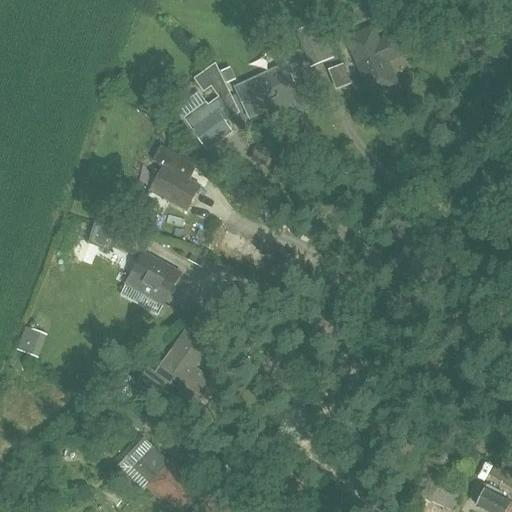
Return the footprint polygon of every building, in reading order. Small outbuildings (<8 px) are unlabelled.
[(350,53),(348,53),(365,91),(381,84),(373,65),(393,57),(385,38),(381,39),(375,26),(344,39),(350,53)] [(487,50),(484,29),(459,27),(458,41),(472,42),(471,49),(487,50)] [(326,36),(304,45),(313,66),(334,57),(326,36)] [(306,92),(299,95),(286,67),(238,89),(251,117),(270,108),(277,123),(313,106),(306,92)] [(186,120),(207,149),(232,130),(223,118),(231,112),(231,111),(236,107),(228,96),(230,94),(226,85),(224,79),(212,88),(220,98),(213,103),(212,102),(208,104),(186,120)] [(150,192),(186,211),(201,186),(188,179),(196,165),(163,147),(156,161),(165,165),(150,192)] [(282,160),(273,174),(299,190),(311,171),(289,158),(286,162),(282,160)] [(94,223),(88,243),(109,252),(112,246),(141,260),(132,276),(128,284),(164,304),(169,295),(180,274),(145,255),(153,240),(117,229),(94,223)] [(248,236),(227,228),(218,250),(239,258),(248,236)] [(193,253),(189,261),(202,269),(207,260),(193,253)] [(154,377),(159,380),(164,384),(160,390),(189,411),(208,386),(192,374),(197,368),(216,340),(192,323),(154,377)] [(29,325),(29,349),(52,350),(53,326),(29,325)] [(128,407),(121,422),(143,430),(149,416),(128,407)] [(172,462),(150,484),(177,511),(178,511),(200,490),(172,462)] [(490,475),(511,487),(511,472),(496,464),(490,475)] [(429,479),(421,499),(432,505),(433,503),(453,511),(460,492),(441,484),(429,479)] [(485,511),(511,511),(511,503),(511,504),(511,503),(511,501),(501,496),(503,493),(487,485),(486,488),(477,508),(485,511)]
